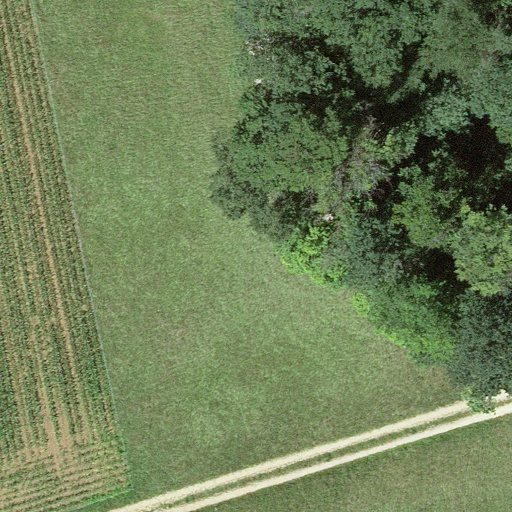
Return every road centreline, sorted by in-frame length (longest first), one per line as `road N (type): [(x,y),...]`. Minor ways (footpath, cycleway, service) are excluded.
road 1 (track): [(511,330),(422,283),(258,135),(220,0)]
road 2 (track): [(511,406),(167,511)]
